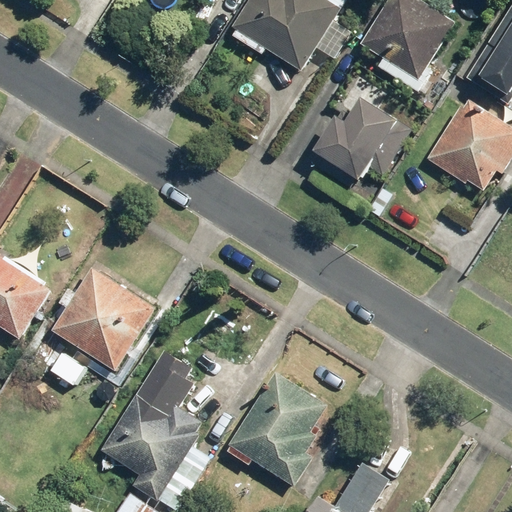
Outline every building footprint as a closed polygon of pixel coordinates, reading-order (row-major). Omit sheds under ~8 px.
[(272,50),(307,73),(355,0),(254,0),(232,34),(267,56),(272,50)] [(420,0),(393,0),(366,46),(426,82),(461,24),(420,0)] [(511,17),(495,44),(485,37),(460,75),(511,108),(511,17)] [(361,94),(315,162),(360,192),(405,123),(361,94)] [(511,124),(473,99),(433,160),(472,185),(473,183),(490,193),(503,174),(507,176),(511,167),(511,124)] [(0,324),(25,341),(58,292),(50,287),(51,285),(10,257),(8,260),(0,254),(0,324)] [(57,332),(122,373),(161,309),(97,269),(57,332)] [(170,351),(105,451),(145,477),(139,486),(179,511),(182,511),(217,459),(199,448),(207,436),(203,433),(210,423),(187,408),(201,386),(193,380),(199,371),(170,351)] [(281,374),(234,447),(300,489),(347,415),(281,374)] [(375,511),(395,478),(367,461),(341,507),(324,496),(312,511),(375,511)]
